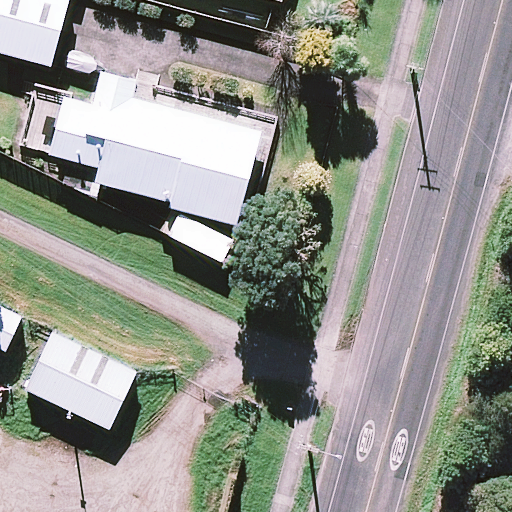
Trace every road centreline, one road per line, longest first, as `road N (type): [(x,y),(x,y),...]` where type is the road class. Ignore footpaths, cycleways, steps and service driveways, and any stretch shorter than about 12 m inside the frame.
road 1 (tertiary): [(342,511),(484,0)]
road 2 (track): [(379,381),(325,377),(265,358),(0,227)]
